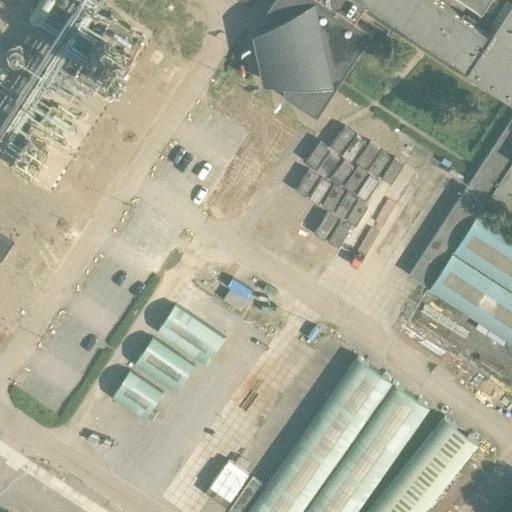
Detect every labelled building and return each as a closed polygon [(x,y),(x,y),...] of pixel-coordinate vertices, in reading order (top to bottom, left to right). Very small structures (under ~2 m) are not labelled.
[(97,0),(0,154),(0,162),(53,198),(158,31),(155,29),(152,32),(102,0),(97,0)] [(356,21),(368,2),(364,0),(274,0),(268,9),(271,23),(256,30),(266,81),(283,82),(286,95),(318,116),(373,32),(356,21)] [(439,0),(364,0),(368,2),(469,68),(468,70),(511,99),(511,1),(492,34),(439,0)] [(453,168),(409,139),(316,280),(378,321),(399,289),(381,277),(453,168)] [(511,162),(490,196),(511,210),(511,162)] [(431,286),(511,339),(511,235),(478,214),(431,286)] [(0,267),(19,237),(0,224),(0,267)] [(226,296),(243,307),(248,300),(231,288),(226,296)] [(355,511),(430,406),(357,355),(246,511),(355,511)] [(422,511),(479,442),(445,415),(366,511),(422,511)]
